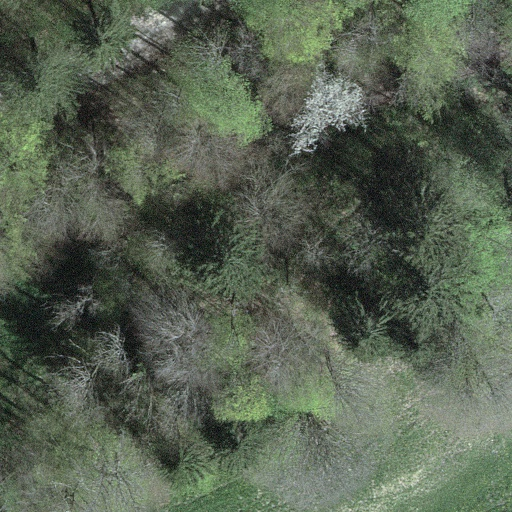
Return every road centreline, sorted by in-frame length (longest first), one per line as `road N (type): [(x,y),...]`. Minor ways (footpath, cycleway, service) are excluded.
road 1 (track): [(0,253),(511,64)]
road 2 (track): [(0,93),(128,30),(159,0)]
